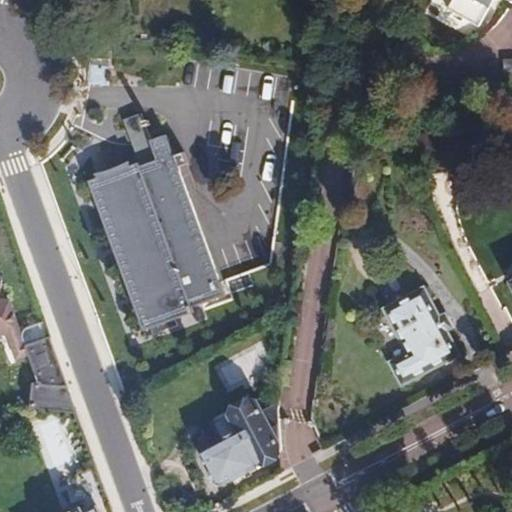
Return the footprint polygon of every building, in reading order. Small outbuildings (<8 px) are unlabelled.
[(500,0),(461,0),(455,11),(461,14),(458,19),(469,25),(471,20),(485,27),(500,0)] [(128,118),(141,154),(157,148),(155,140),(149,126),(147,120),(144,111),(128,118)] [(364,135),(361,148),(425,144),(422,136),(420,131),(364,135)] [(452,133),(422,136),(425,144),(431,164),(455,162),(452,133)] [(157,148),(141,154),(144,160),(136,164),(134,161),(105,172),(97,173),(99,179),(91,182),(145,332),(195,313),(195,309),(226,296),(220,280),(169,135),(155,140),(157,148)] [(393,362),(405,384),(461,354),(428,289),(388,310),(411,353),(393,362)] [(33,385),(33,409),(79,414),(51,339),(48,339),(25,348),(20,334),(7,303),(0,302),(0,335),(6,335),(16,359),(28,354),(38,379),(38,385),(33,385)] [(48,339),(42,325),(20,334),(25,348),(48,339)] [(269,468),(286,460),(286,455),(285,439),(281,405),(263,414),(256,401),(230,415),(238,432),(202,452),(219,485),(225,486),(263,467),(269,468)]
